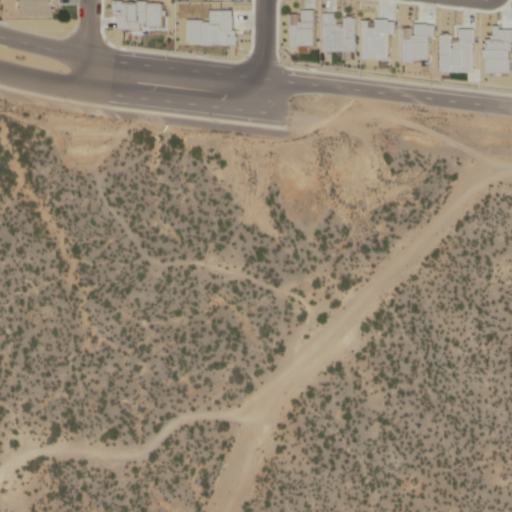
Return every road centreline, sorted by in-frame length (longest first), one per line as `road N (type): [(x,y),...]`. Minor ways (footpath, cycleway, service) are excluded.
road 1 (tertiary): [(509,108),(172,70),(0,36)]
road 2 (tertiary): [(0,71),(187,104),(495,139)]
road 3 (track): [(511,160),(479,171),(296,360),(255,418),(224,511)]
